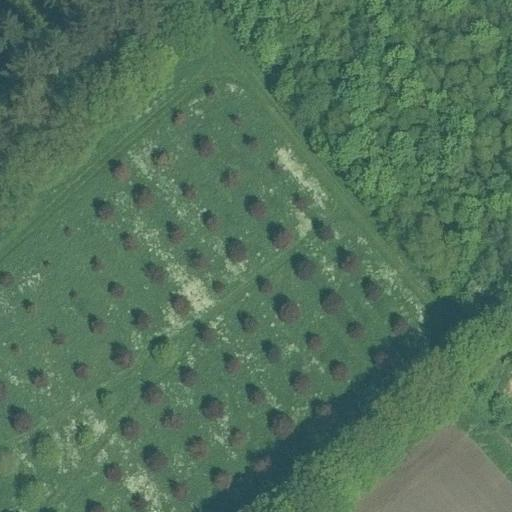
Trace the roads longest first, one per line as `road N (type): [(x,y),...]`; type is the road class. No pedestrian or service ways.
road 1 (track): [(464,347),(186,0)]
road 2 (track): [(281,511),(511,305)]
